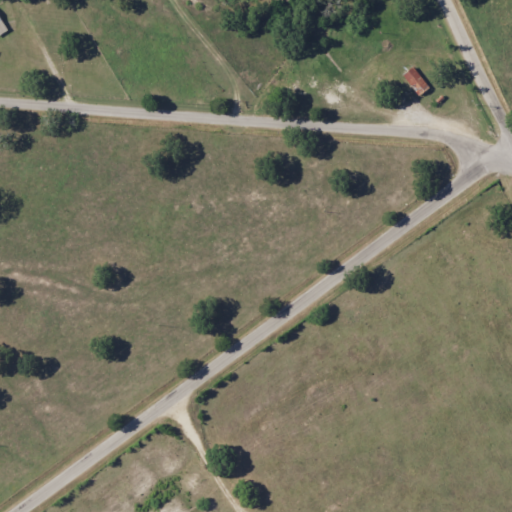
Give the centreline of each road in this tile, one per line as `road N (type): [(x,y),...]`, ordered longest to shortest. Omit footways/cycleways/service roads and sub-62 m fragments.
road 1 (residential): [(24,511),(511,147)]
road 2 (residential): [(487,166),(463,139),(430,129),(0,104)]
road 3 (residential): [(511,131),(447,0)]
road 4 (residential): [(245,122),(238,85),(174,0)]
